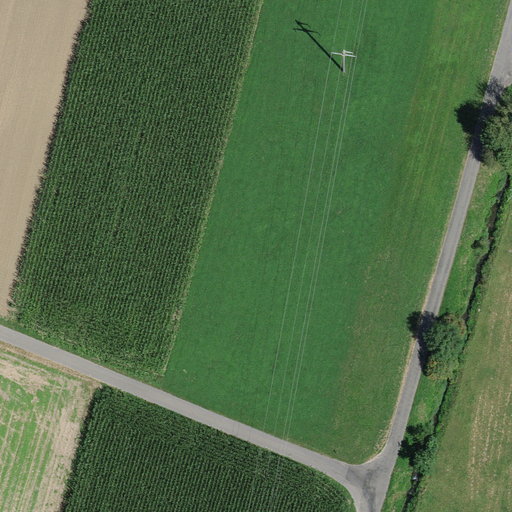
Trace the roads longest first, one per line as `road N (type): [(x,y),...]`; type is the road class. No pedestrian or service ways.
road 1 (track): [(374,511),(509,54)]
road 2 (track): [(381,486),(0,334)]
